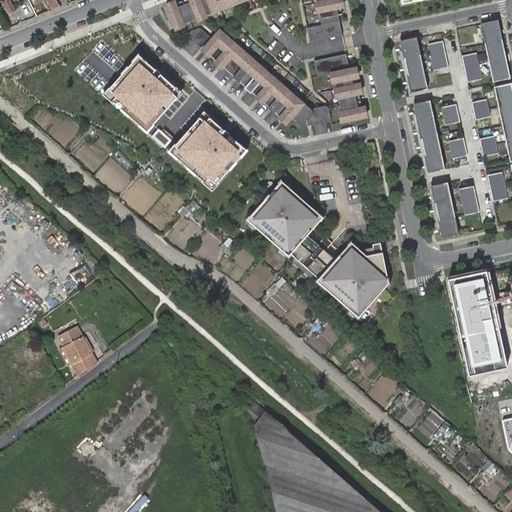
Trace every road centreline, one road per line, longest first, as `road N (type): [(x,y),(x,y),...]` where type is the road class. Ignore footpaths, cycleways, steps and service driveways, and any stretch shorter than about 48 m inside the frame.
road 1 (residential): [(134,0),(171,50),(286,148),(393,129)]
road 2 (unclassified): [(0,445),(154,330)]
road 3 (residential): [(372,34),(494,8),(511,13)]
road 4 (residential): [(393,129),(422,266)]
road 5 (tertiary): [(116,0),(0,45)]
